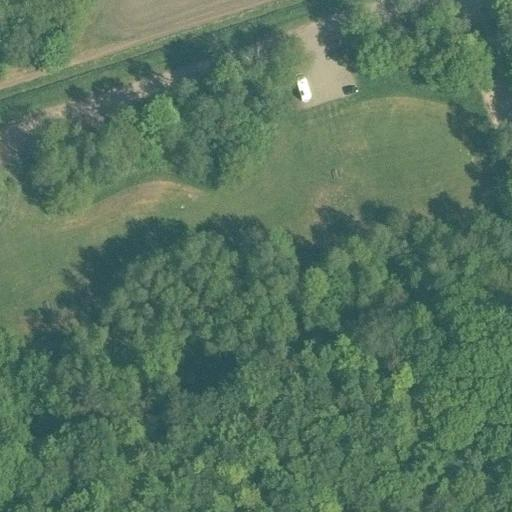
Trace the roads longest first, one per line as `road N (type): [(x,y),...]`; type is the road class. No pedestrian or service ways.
road 1 (track): [(0,478),(511,306)]
road 2 (unclassified): [(0,139),(431,0)]
road 3 (track): [(435,511),(511,393)]
road 4 (track): [(463,0),(511,114)]
